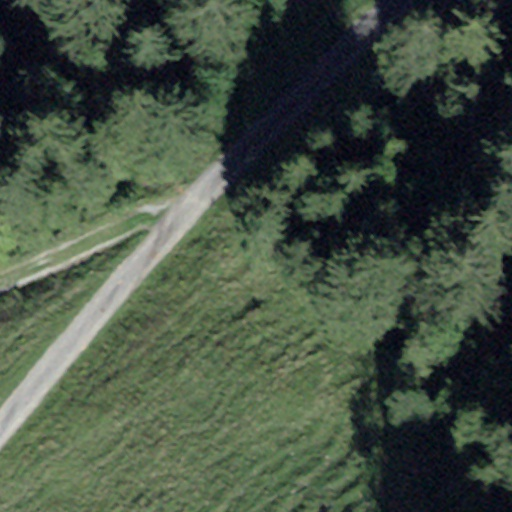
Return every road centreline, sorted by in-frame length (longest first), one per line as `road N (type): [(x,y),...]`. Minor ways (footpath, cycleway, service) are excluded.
road 1 (unclassified): [(408,0),(201,191),(0,437)]
road 2 (track): [(201,191),(0,273)]
